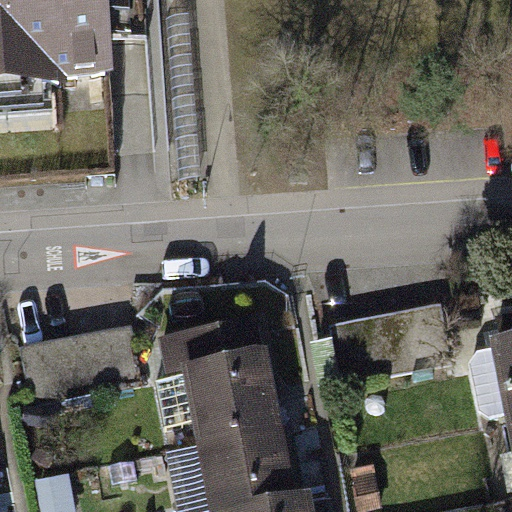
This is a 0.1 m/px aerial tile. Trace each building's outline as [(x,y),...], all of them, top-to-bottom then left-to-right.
[(87,0),(0,0),(0,98),(94,92),(87,0)] [(447,312),(341,335),(352,387),(458,364),(447,312)] [(484,433),(507,428),(511,427),(511,318),(502,321),(508,351),(469,359),(484,433)] [(197,434),(200,453),(289,436),(274,361),(268,363),(261,330),(154,350),(160,383),(186,379),(187,387),(162,391),(171,439),(197,434)] [(135,336),(36,358),(49,411),(147,388),(135,336)] [(504,506),(511,504),(511,427),(507,428),(511,453),(511,464),(497,468),(504,506)] [(188,511),(293,511),(303,510),(289,436),(200,453),(208,491),(185,496),(188,511)] [(390,511),(384,476),(358,480),(362,511),(390,511)] [(56,477),(57,511),(81,511),(80,477),(56,477)]
